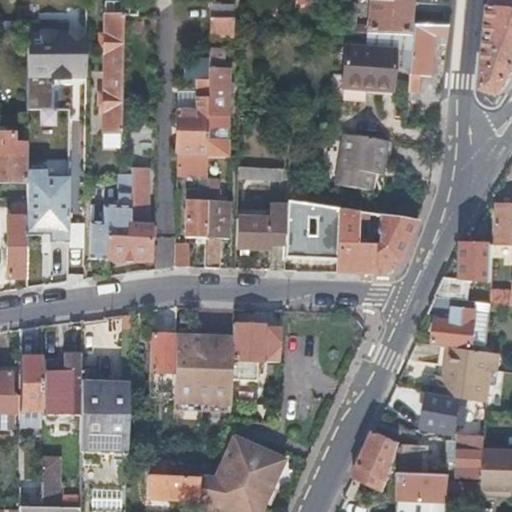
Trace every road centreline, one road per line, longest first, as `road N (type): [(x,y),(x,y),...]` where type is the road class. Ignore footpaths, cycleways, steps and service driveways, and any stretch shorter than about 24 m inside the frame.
road 1 (residential): [(0,314),(198,291),(377,293),(416,304)]
road 2 (residential): [(315,511),(416,304)]
road 3 (residential): [(476,166),(466,84),(473,0)]
road 4 (residential): [(416,304),(476,166)]
